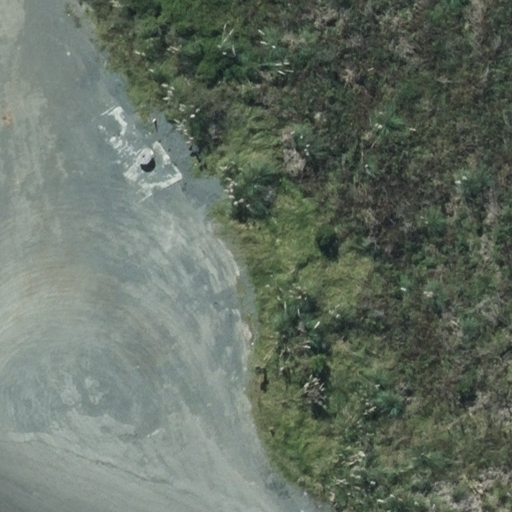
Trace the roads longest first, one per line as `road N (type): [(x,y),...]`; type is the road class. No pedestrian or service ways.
road 1 (track): [(33,477),(1,0)]
road 2 (unclassified): [(120,511),(0,467)]
